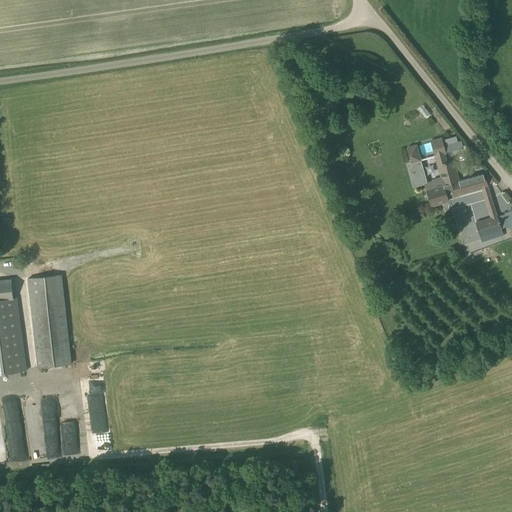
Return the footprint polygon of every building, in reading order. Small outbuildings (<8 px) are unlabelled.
[(416,145),(406,148),(411,162),(411,163),(411,164),(419,161),(420,161),(421,161),(416,145)] [(446,162),(444,154),(435,157),(441,178),(434,180),(426,183),(420,161),(419,161),(411,164),(411,163),(406,164),(412,188),(424,185),(431,205),(448,201),(448,198),(488,186),(484,173),(459,180),(453,160),(446,162)] [(505,214),(476,223),(480,235),(509,226),(505,214)] [(72,364),(62,275),(28,278),(37,364),(37,368),(72,364)] [(0,371),(27,368),(17,297),(13,297),(11,280),(0,281),(0,371)] [(11,456),(25,455),(23,420),(9,421),(11,456)]
